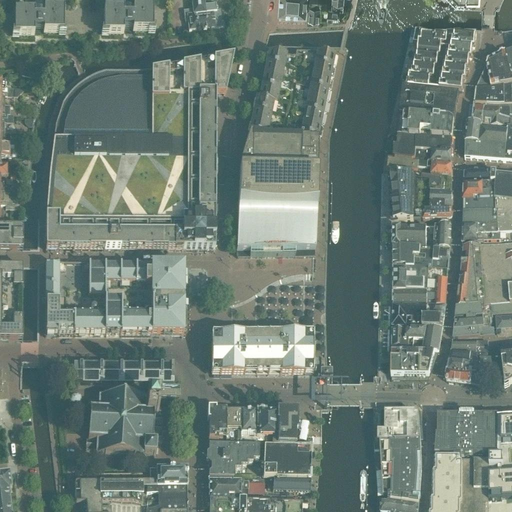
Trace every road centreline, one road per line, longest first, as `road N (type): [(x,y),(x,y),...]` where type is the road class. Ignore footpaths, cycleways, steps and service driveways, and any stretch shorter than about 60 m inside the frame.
road 1 (residential): [(229,145),(261,0)]
road 2 (unclassified): [(27,511),(10,374)]
